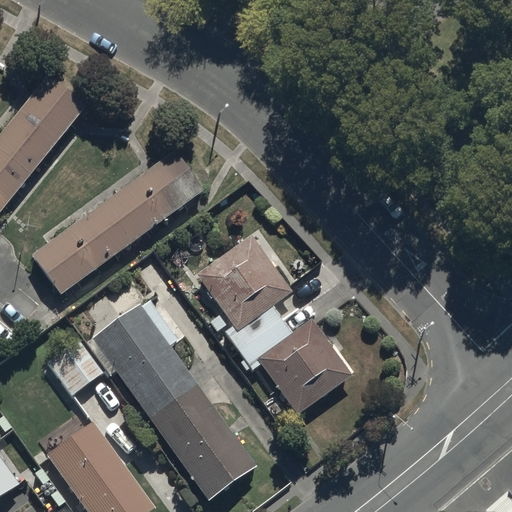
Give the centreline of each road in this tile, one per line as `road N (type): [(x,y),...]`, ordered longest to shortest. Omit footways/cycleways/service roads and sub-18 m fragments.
road 1 (residential): [(66,0),(264,110),(511,383)]
road 2 (tertiary): [(363,511),(511,386)]
